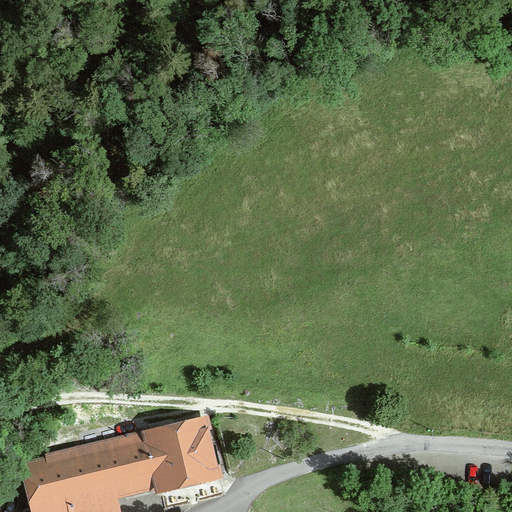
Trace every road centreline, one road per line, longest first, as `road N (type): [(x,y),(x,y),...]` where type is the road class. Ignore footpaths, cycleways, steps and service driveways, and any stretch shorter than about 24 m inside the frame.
road 1 (track): [(0,413),(71,399),(138,398),(357,425),(403,448)]
road 2 (unclassified): [(511,451),(444,445),(323,462),(251,485),(210,511)]
